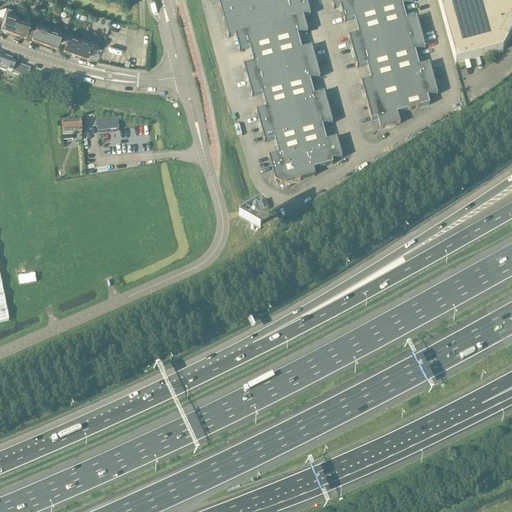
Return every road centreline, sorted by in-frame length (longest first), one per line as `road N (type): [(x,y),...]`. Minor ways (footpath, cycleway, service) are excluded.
road 1 (motorway): [(511,258),(288,380),(0,511)]
road 2 (motorway): [(127,511),(511,317)]
road 3 (unclassified): [(0,353),(211,253),(223,220),(182,77)]
road 4 (unclassified): [(364,158),(299,196),(277,199),(256,180),(205,0)]
road 5 (motorway): [(511,183),(249,351)]
road 6 (motorway): [(511,210),(249,351)]
road 7 (motorway): [(218,511),(477,397)]
road 8 (motorway): [(249,351),(0,466)]
road 9 (unclassified): [(429,0),(457,98),(364,158)]
road 10 (residential): [(182,77),(107,75),(0,43)]
road 11 (unclassified): [(364,158),(317,0)]
